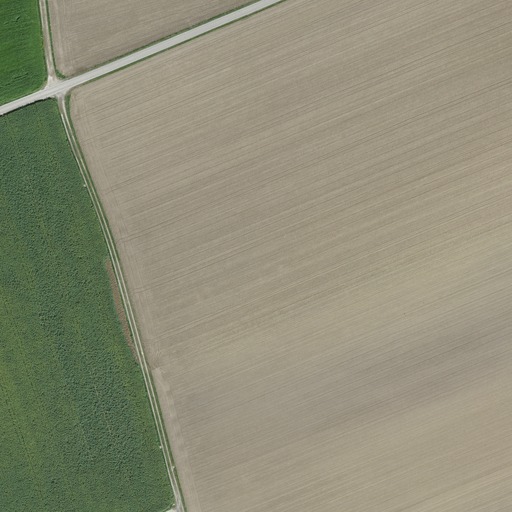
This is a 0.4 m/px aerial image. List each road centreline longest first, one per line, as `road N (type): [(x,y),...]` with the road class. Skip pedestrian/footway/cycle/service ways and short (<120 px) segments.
road 1 (track): [(41,0),(51,74),(122,287),(180,511)]
road 2 (unclassified): [(0,110),(268,0)]
